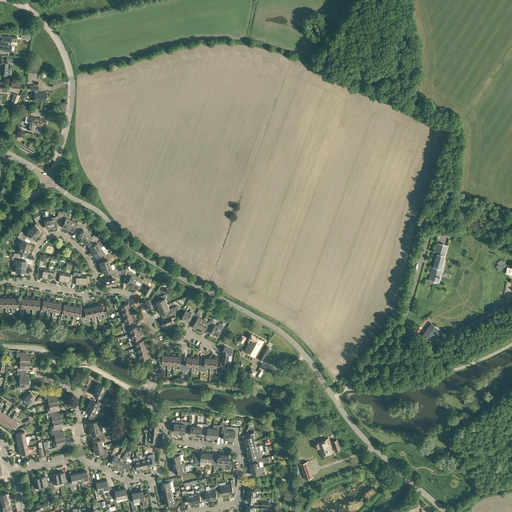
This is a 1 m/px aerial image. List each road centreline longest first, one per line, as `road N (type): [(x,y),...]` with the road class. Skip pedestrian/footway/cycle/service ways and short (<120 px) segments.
road 1 (unclassified): [(333,397),(284,336),(144,261),(48,180)]
road 2 (residential): [(48,180),(73,93),(55,37),(20,4)]
road 3 (track): [(348,388),(404,315),(429,235),(444,236)]
road 4 (residential): [(195,511),(236,502),(238,447),(164,440)]
road 5 (unclassified): [(444,511),(374,449),(333,397)]
road 6 (residential): [(99,293),(91,262),(57,234),(41,240),(29,283)]
